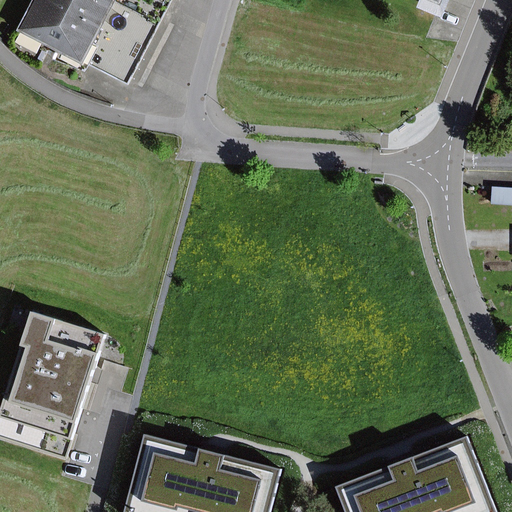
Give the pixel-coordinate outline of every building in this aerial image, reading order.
[(92,66),(125,0),(39,0),(24,31),(92,66)] [(511,188),(489,187),(488,205),(511,205),(511,188)] [(43,311),(8,418),(83,442),(117,335),(43,311)] [(279,511),(290,470),(153,435),(133,511),(279,511)] [(505,511),(476,437),(344,488),(353,511),(505,511)]
